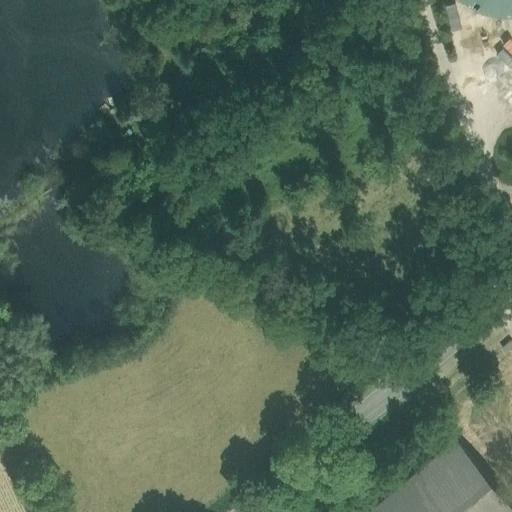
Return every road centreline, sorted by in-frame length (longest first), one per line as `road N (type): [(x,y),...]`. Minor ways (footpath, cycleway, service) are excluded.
road 1 (secondary): [(511,291),(259,511)]
road 2 (unclassified): [(511,257),(420,0)]
